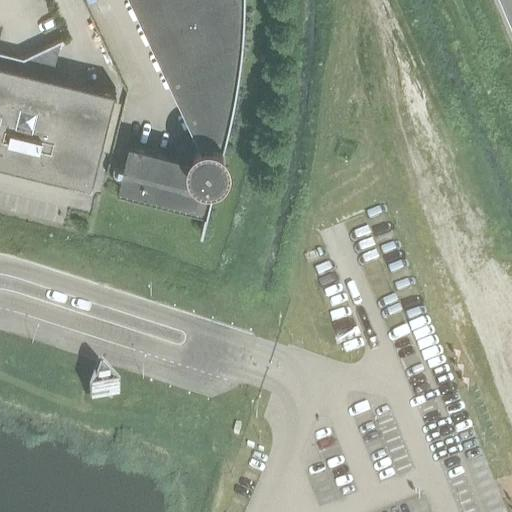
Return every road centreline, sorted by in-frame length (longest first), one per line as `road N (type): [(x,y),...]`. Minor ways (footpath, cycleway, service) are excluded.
road 1 (unclassified): [(283,356),(0,266)]
road 2 (unclassified): [(0,299),(273,384)]
